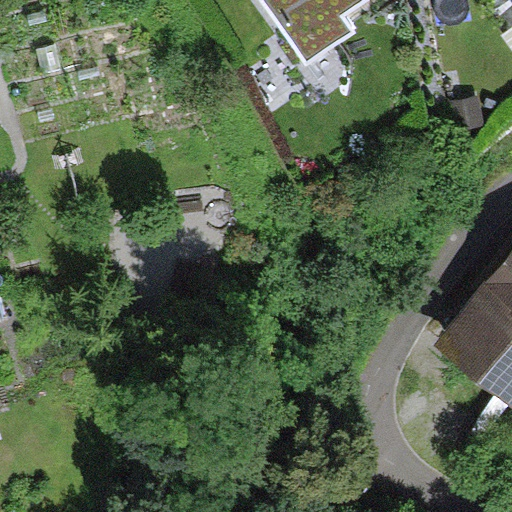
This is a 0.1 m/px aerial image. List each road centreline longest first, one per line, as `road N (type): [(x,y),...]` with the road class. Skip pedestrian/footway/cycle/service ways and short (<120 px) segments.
road 1 (residential): [(511,199),(483,223),(335,425)]
road 2 (residential): [(335,425),(461,511)]
